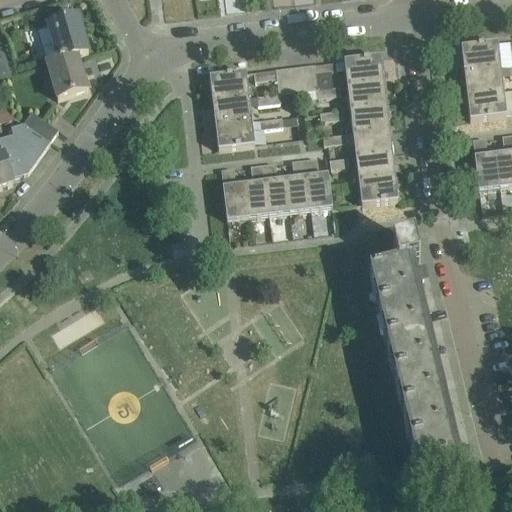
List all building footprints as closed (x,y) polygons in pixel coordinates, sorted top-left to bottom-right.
[(48,29),(36,32),(46,67),(47,68),(88,56),(77,20),(48,29)] [(0,81),(11,79),(11,78),(0,43),(0,81)] [(497,47),(461,52),(464,76),(500,72),(497,47)] [(88,56),(47,68),(57,103),(87,95),(76,60),(88,56)] [(344,66),(347,90),(383,86),(380,61),(344,66)] [(318,69),(314,69),(315,79),(319,78),(331,77),(337,76),(336,67),(318,69)] [(304,95),(317,94),(317,93),(314,69),(301,71),(304,95)] [(288,72),(291,97),(304,95),(301,71),(288,72)] [(278,99),(291,97),(288,72),(275,74),(276,83),(278,98),(278,99)] [(503,96),(500,72),(464,76),(467,100),(503,96)] [(275,74),(253,77),(254,86),(276,83),(275,74)] [(209,82),(212,106),(248,102),(245,78),(209,82)] [(347,90),(349,114),(386,109),(383,86),(347,90)] [(339,91),(317,93),(317,94),(318,102),(340,100),(339,91)] [(503,96),(467,100),(469,124),(506,120),(503,96)] [(279,107),(278,99),(278,98),(256,101),(257,109),(279,107)] [(251,125),(248,102),(212,106),(215,130),(251,125)] [(352,138),(389,133),(386,109),(349,114),(352,138)] [(343,123),(342,115),(320,117),(321,126),(343,123)] [(31,116),(23,127),(50,146),(58,135),(31,116)] [(0,127),(16,123),(8,117),(0,119),(0,127)] [(282,131),(281,122),(259,124),(260,133),(282,131)] [(254,150),(251,125),(215,130),(218,154),(254,150)] [(0,191),(12,188),(11,182),(25,178),(28,177),(50,146),(23,127),(10,131),(13,138),(0,141),(0,149),(2,158),(0,158),(0,191)] [(352,138),(355,161),(391,157),(389,133),(352,138)] [(345,147),(344,138),(323,141),(324,150),(345,147)] [(507,158),(511,157),(511,139),(502,141),(503,154),(507,154),(507,158)] [(485,143),(472,144),(475,162),(483,161),(483,157),(486,156),(485,143)] [(391,157),(355,161),(358,185),(394,181),(391,157)] [(511,157),(507,158),(495,159),(499,193),(511,191),(511,157)] [(483,161),(475,162),(474,162),(478,196),(499,193),(495,159),(483,161)] [(348,171),(347,162),(329,164),(330,173),(348,171)] [(316,163),(304,164),(306,182),(315,181),(314,177),(318,177),(316,163)] [(298,183),(306,182),(304,164),(292,166),(294,180),(298,179),(298,183)] [(273,168),(262,169),(264,187),(272,186),(271,182),(275,182),(273,168)] [(256,188),(264,187),(262,169),(250,171),(252,185),(255,184),(256,188)] [(221,174),(223,192),(232,191),(231,187),(235,187),(233,173),(221,174)] [(331,213),(330,198),(329,189),(327,179),(315,181),(306,182),(310,216),(331,213)] [(358,185),(361,210),(397,205),(394,181),(358,185)] [(306,182),(298,183),(285,184),(289,218),(310,216),(306,182)] [(269,221),(289,218),(285,184),(272,186),(264,187),(269,221)] [(350,186),(329,189),(330,198),(351,195),(350,186)] [(264,187),(256,188),(244,189),(248,223),(269,221),(264,187)] [(223,192),(222,192),(227,226),(248,223),(244,189),(232,191),(223,192)] [(423,282),(414,247),(414,245),(392,250),(397,271),(369,278),(418,482),(443,476),(446,488),(459,485),(411,285),(423,282)]
